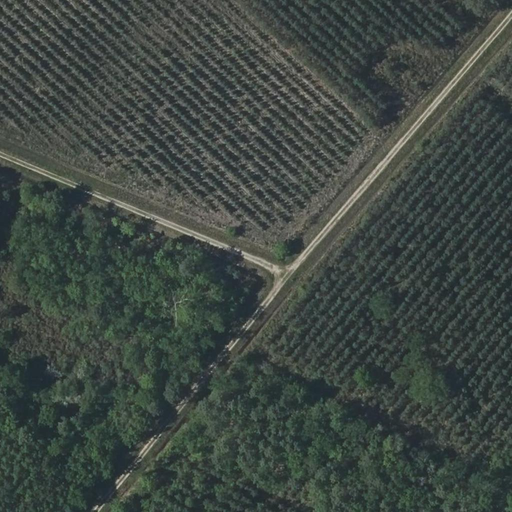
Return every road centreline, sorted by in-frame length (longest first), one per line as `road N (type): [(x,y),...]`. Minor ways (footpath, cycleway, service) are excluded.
road 1 (track): [(104,511),(511,28)]
road 2 (track): [(0,151),(301,278)]
